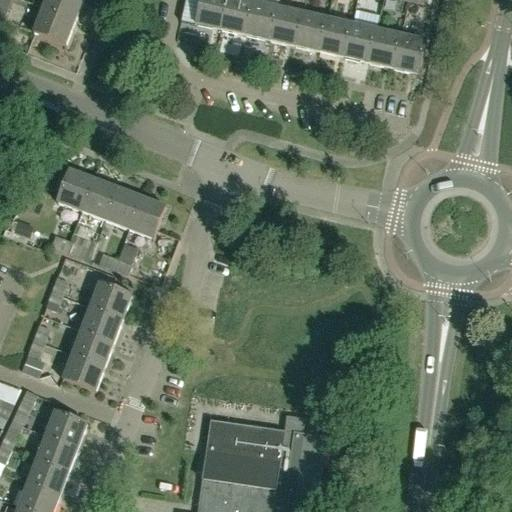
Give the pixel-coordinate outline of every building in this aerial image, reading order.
[(0,0),(0,32),(1,32),(13,0),(0,0)] [(76,25),(85,1),(82,0),(47,0),(43,12),(76,25)] [(221,33),(229,0),(203,0),(197,28),(221,33)] [(246,39),(254,3),(240,0),(229,0),(221,33),(246,39)] [(438,0),(410,0),(410,4),(436,10),(438,0)] [(271,44),(279,9),(254,3),(246,39),(271,44)] [(296,50),(304,14),(279,9),(271,44),(296,50)] [(67,48),(76,25),(43,12),(34,36),(67,48)] [(320,56),(328,20),(304,14),(296,50),(320,56)] [(345,61),(353,25),(328,20),(320,56),(345,61)] [(370,67),(378,31),(353,25),(345,61),(370,67)] [(395,72),(403,37),(378,31),(370,67),(395,72)] [(427,42),(403,37),(395,72),(419,78),(427,42)] [(82,215),(95,182),(71,173),(58,206),(82,215)] [(106,224),(119,191),(95,182),(82,215),(106,224)] [(130,233),(143,200),(119,191),(106,224),(130,233)] [(167,210),(143,200),(130,233),(154,242),(167,210)] [(91,263),(98,246),(74,237),(71,244),(67,255),(91,264),(91,263)] [(67,255),(71,244),(56,238),(52,250),(67,255)] [(115,274),(119,262),(103,256),(99,267),(115,274)] [(133,268),(119,262),(115,274),(129,279),(133,268)] [(58,280),(53,296),(64,300),(70,284),(58,280)] [(274,283),(270,324),(346,332),(348,310),(346,310),(348,285),(316,282),(316,287),(274,283)] [(241,284),(240,319),(270,319),(270,285),(241,284)] [(99,286),(90,310),(124,323),(133,299),(99,286)] [(58,314),(64,300),(53,296),(47,310),(58,314)] [(115,346),(124,323),(90,310),(81,334),(115,346)] [(40,328),(34,343),(46,347),(52,332),(40,328)] [(106,370),(115,346),(81,334),(72,357),(106,370)] [(39,381),(45,365),(49,354),(44,352),(46,347),(34,343),(23,374),(39,381)] [(96,394),(106,370),(72,357),(63,381),(96,394)] [(27,393),(12,426),(23,430),(38,398),(27,393)] [(0,410),(0,418),(8,422),(15,407),(4,402),(0,410)] [(55,415),(46,439),(78,451),(88,427),(55,415)] [(316,511),(326,440),(317,439),(319,427),(319,424),(296,421),(296,424),(294,435),(211,423),(198,511),(316,511)] [(13,452),(23,430),(12,426),(1,449),(13,452)] [(69,475),(78,451),(46,439),(37,462),(69,475)] [(19,455),(13,452),(1,449),(0,451),(0,475),(1,476),(6,467),(12,469),(19,455)] [(60,498),(69,475),(37,462),(28,486),(60,498)] [(24,511),(55,511),(60,498),(28,486),(19,510),(24,511)]
